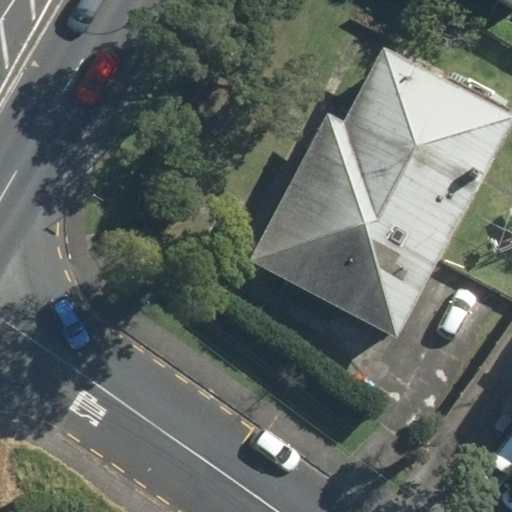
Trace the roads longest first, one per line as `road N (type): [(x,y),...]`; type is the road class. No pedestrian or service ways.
road 1 (residential): [(278,511),(0,315)]
road 2 (primary): [(119,0),(0,218)]
